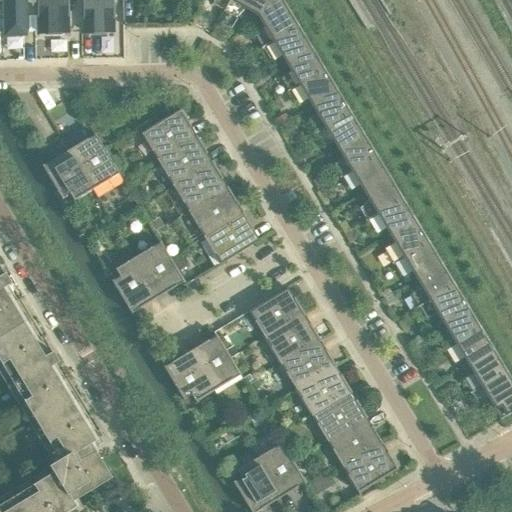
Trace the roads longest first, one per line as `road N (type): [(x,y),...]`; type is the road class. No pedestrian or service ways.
road 1 (residential): [(0,74),(193,74),(301,247)]
road 2 (residential): [(174,501),(0,210)]
road 3 (residential): [(301,247),(441,481)]
road 4 (residential): [(301,247),(162,330)]
